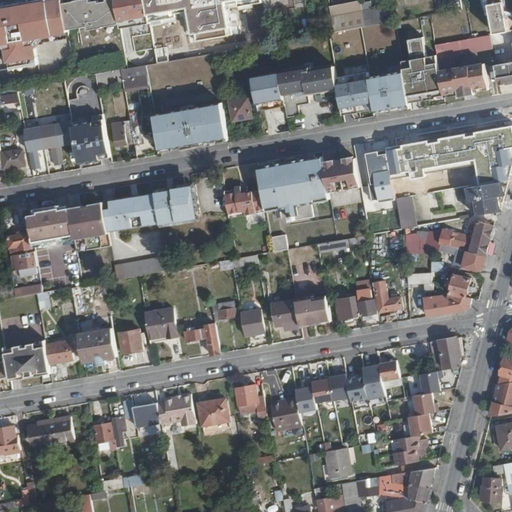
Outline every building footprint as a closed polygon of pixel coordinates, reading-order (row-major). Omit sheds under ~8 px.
[(63,2),(62,0),(61,0),(48,3),(47,0),(41,0),(37,1),(43,36),(68,31),(67,29),(63,2)] [(100,52),(91,3),(84,4),(83,2),(75,3),(74,0),(63,2),(67,29),(78,27),(83,55),(100,52)] [(167,5),(166,0),(145,0),(147,8),(167,5)] [(261,0),(264,14),(306,8),(304,0),(272,0),(271,0),(261,0)] [(511,11),(505,10),(504,1),(500,2),(500,0),(479,0),(482,9),(485,9),(489,29),(492,28),(493,34),(511,31),(511,11)] [(43,36),(37,1),(0,6),(0,45),(6,49),(9,67),(37,62),(33,44),(39,37),(43,36)] [(124,48),(116,1),(99,4),(98,2),(91,3),(100,52),(124,48)] [(384,22),(382,7),(372,8),(370,1),(360,3),(362,11),(365,26),(384,22)] [(362,11),(360,3),(329,8),(330,16),(362,11)] [(365,26),(362,11),(330,16),(333,31),(365,26)] [(269,42),(268,35),(246,39),(247,46),(269,42)] [(492,50),(489,35),(434,44),(437,59),(492,50)] [(236,48),(234,36),(214,40),(215,49),(227,47),(228,50),(236,48)] [(442,88),(439,73),(437,59),(434,44),(434,43),(426,44),(431,71),(408,75),(411,93),(442,88)] [(175,51),(174,44),(158,46),(159,54),(170,52),(172,60),(182,58),(181,50),(175,51)] [(511,82),(511,61),(494,65),(498,85),(511,82)] [(148,80),(146,64),(121,68),(123,81),(123,83),(148,80)] [(487,87),(484,67),(485,66),(485,65),(469,67),(473,89),(487,87)] [(338,87),(334,67),(306,72),(305,68),(281,72),(286,105),(288,117),(301,116),(300,105),(310,104),(309,93),(338,87)] [(123,81),(121,68),(97,73),(98,78),(118,74),(119,82),(123,81)] [(463,82),(460,69),(439,73),(442,88),(443,95),(458,92),(456,84),(463,82)] [(409,106),(403,70),(369,76),(373,97),(375,110),(375,112),(409,106)] [(286,105),(281,72),(253,77),(259,109),(286,105)] [(36,85),(26,86),(27,94),(37,93),(36,85)] [(0,102),(20,100),(18,87),(0,89),(0,102)] [(375,110),(373,97),(345,102),(343,95),(339,96),(344,122),(370,117),(369,111),(375,110)] [(253,117),(249,96),(229,100),(233,120),(253,117)] [(227,137),(222,103),(187,109),(193,143),(227,137)] [(193,143),(187,109),(154,115),(159,149),(193,143)] [(110,153),(104,114),(71,119),(79,163),(100,159),(100,154),(110,153)] [(142,142),(138,121),(130,122),(134,144),(142,142)] [(134,144),(130,122),(112,125),(116,147),(134,144)] [(25,139),(23,124),(16,126),(18,141),(25,139)] [(25,166),(22,150),(0,153),(3,169),(25,166)] [(361,188),(355,158),(323,164),(328,190),(336,188),(337,192),(361,188)] [(266,179),(263,164),(258,165),(260,180),(266,179)] [(386,184),(383,165),(365,168),(368,187),(386,184)] [(508,176),(507,167),(488,170),(489,180),(508,176)] [(324,202),(321,187),(320,180),(313,182),(312,174),(296,177),(301,206),(324,202)] [(410,196),(406,178),(396,179),(399,198),(410,196)] [(505,199),(510,178),(467,186),(471,200),(476,199),(477,204),(505,199)] [(266,208),(262,189),(250,191),(249,188),(242,189),(241,185),(235,185),(236,190),(226,192),(229,213),(242,210),(243,215),(256,213),(256,210),(266,208)] [(200,229),(192,186),(172,189),(171,191),(156,193),(163,234),(163,235),(200,229)] [(163,234),(156,193),(112,201),(113,210),(105,212),(111,243),(163,234)] [(416,226),(410,196),(399,198),(396,199),(401,228),(416,226)] [(105,212),(103,203),(69,208),(74,234),(77,250),(111,245),(111,243),(105,212)] [(74,234),(69,208),(54,211),(53,209),(46,210),(46,212),(29,215),(34,241),(74,234)] [(486,255),(494,225),(477,221),(474,236),(443,229),(426,231),(422,250),(435,253),(438,243),(466,250),(486,255)] [(32,250),(30,232),(8,236),(11,255),(32,251),(32,250)] [(275,235),(276,250),(289,249),(288,234),(275,235)] [(348,246),(347,238),(318,243),(319,251),(348,246)] [(270,248),(268,240),(255,242),(256,251),(270,248)] [(38,267),(35,250),(32,250),(32,251),(11,255),(14,271),(38,267)] [(483,267),(486,255),(466,250),(462,265),(479,269),(483,267)] [(259,262),(257,254),(233,259),(234,266),(259,262)] [(165,270),(163,256),(115,265),(117,279),(165,270)] [(433,261),(433,271),(445,271),(445,262),(433,261)] [(432,278),(432,271),(408,273),(408,280),(432,278)] [(466,296),(471,276),(453,272),(452,277),(449,276),(447,283),(452,284),(450,292),(456,293),(455,299),(449,298),(446,296),(425,299),(428,316),(472,309),(478,303),(479,299),(466,296)] [(259,294),(256,278),(243,280),(246,296),(259,294)] [(403,307),(401,297),(388,299),(387,290),(384,291),(382,280),(373,282),(375,292),(376,292),(379,311),(403,307)] [(25,285),(25,294),(43,293),(43,285),(25,285)] [(41,309),(51,307),(48,292),(38,294),(41,309)] [(331,321),(326,293),(303,297),(306,318),(316,317),(316,323),(331,321)] [(358,315),(355,295),(336,298),(340,318),(358,315)] [(239,312),(236,298),(218,301),(219,307),(213,308),(215,316),(239,312)] [(376,312),(374,298),(359,301),(361,314),(376,312)] [(300,322),(296,300),(273,303),(277,326),(300,322)] [(179,336),(174,307),(146,312),(150,338),(168,335),(169,337),(179,336)] [(265,332),(261,309),(242,312),(246,335),(265,332)] [(221,353),(215,320),(191,324),(190,318),(182,319),(186,340),(207,336),(210,355),(221,353)] [(143,349),(140,328),(119,332),(122,353),(143,349)] [(117,355),(113,332),(79,338),(84,361),(95,359),(96,363),(109,362),(108,356),(117,355)] [(461,365),(457,336),(431,341),(437,370),(442,369),(461,365)] [(46,344),(45,340),(15,345),(15,349),(5,351),(7,361),(9,377),(25,374),(26,376),(34,375),(34,372),(50,370),(49,363),(46,344)] [(73,359),(70,340),(46,344),(49,363),(73,359)] [(511,352),(506,351),(499,383),(511,380),(511,352)] [(401,377),(398,359),(380,362),(380,363),(383,380),(401,377)] [(9,377),(7,361),(0,361),(0,376),(0,378),(9,377)] [(383,380),(380,363),(363,366),(366,383),(383,380)] [(349,386),(346,369),(338,371),(339,375),(329,376),(329,378),(332,390),(349,386)] [(441,390),(439,378),(444,377),(442,369),(437,370),(421,373),(424,393),(432,392),(441,390)] [(332,390),(329,378),(320,380),(320,378),(312,379),(315,393),(332,390)] [(315,393),(312,379),(304,380),(305,388),(296,389),(297,396),(315,393)] [(386,395),(383,380),(366,383),(369,397),(386,395)] [(511,389),(511,380),(499,383),(491,414),(507,411),(508,408),(511,409),(511,404),(509,404),(511,390),(511,389)] [(259,402),(255,385),(236,388),(240,406),(243,406),(244,414),(258,412),(260,420),(268,419),(265,401),(259,402)] [(351,397),(349,386),(332,390),(334,399),(334,400),(351,397)] [(334,399),(332,390),(315,393),(316,402),(334,399)] [(434,402),(432,392),(424,393),(414,395),(418,415),(430,413),(438,411),(437,402),(434,402)] [(197,423),(192,393),(183,394),(184,398),(176,400),(176,396),(164,398),(165,402),(158,403),(161,423),(162,426),(170,424),(169,419),(181,417),(183,425),(197,423)] [(316,402),(315,393),(297,396),(297,398),(300,412),(318,409),(316,402)] [(230,420),(226,398),(199,403),(203,425),(230,420)] [(300,412),(297,398),(288,399),(289,403),(271,406),(276,430),(302,426),(300,412)] [(135,416),(133,407),(132,399),(123,401),(126,418),(135,416)] [(158,403),(157,402),(133,407),(135,416),(137,427),(161,423),(158,403)] [(433,432),(430,413),(418,415),(410,416),(414,436),(419,435),(433,432)] [(76,440),(72,416),(58,419),(59,423),(28,428),(32,447),(76,440)] [(126,431),(124,416),(113,418),(118,443),(124,442),(122,432),(126,431)] [(511,446),(511,421),(497,425),(501,449),(511,446)] [(114,440),(112,423),(96,426),(99,443),(114,440)] [(0,453),(21,449),(18,435),(15,436),(14,426),(0,428),(0,453)] [(429,446),(428,438),(420,439),(419,435),(414,436),(397,439),(399,451),(425,447),(429,446)] [(363,445),(363,452),(374,451),(374,444),(363,445)] [(352,475),(348,447),(326,451),(330,479),(352,475)] [(420,461),(419,457),(427,456),(425,447),(399,451),(395,452),(397,465),(420,461)] [(245,466),(275,460),(274,454),(244,460),(245,466)] [(511,461),(497,464),(498,473),(506,472),(510,493),(511,492),(511,461)] [(417,470),(416,464),(402,465),(403,473),(417,470)] [(432,486),(437,467),(417,470),(403,473),(393,475),(393,484),(403,483),(404,486),(412,487),(412,484),(432,486)] [(148,483),(146,474),(129,477),(130,486),(148,483)] [(425,511),(432,486),(412,484),(412,487),(404,486),(403,483),(393,484),(393,475),(380,477),(383,494),(416,499),(387,504),(388,511),(425,511)] [(503,498),(503,486),(501,486),(502,478),(485,477),(484,485),(482,485),(481,500),(494,500),(494,498),(503,498)] [(41,502),(37,478),(26,479),(30,497),(31,504),(41,502)] [(124,487),(123,480),(103,483),(105,491),(124,487)] [(362,511),(357,481),(342,484),(344,495),(346,509),(346,511),(362,511)] [(283,499),(282,489),(274,490),(276,500),(283,499)] [(106,497),(105,491),(91,493),(92,499),(106,497)] [(93,511),(92,499),(91,493),(81,495),(84,511),(93,511)] [(330,511),(346,509),(344,495),(318,500),(320,511),(330,511)] [(31,504),(30,497),(0,503),(1,509),(31,504)] [(259,511),(257,499),(251,500),(251,503),(252,511),(259,511)] [(292,511),(290,499),(284,500),(284,505),(285,511),(292,511)] [(252,511),(251,503),(243,504),(244,511),(252,511)]
